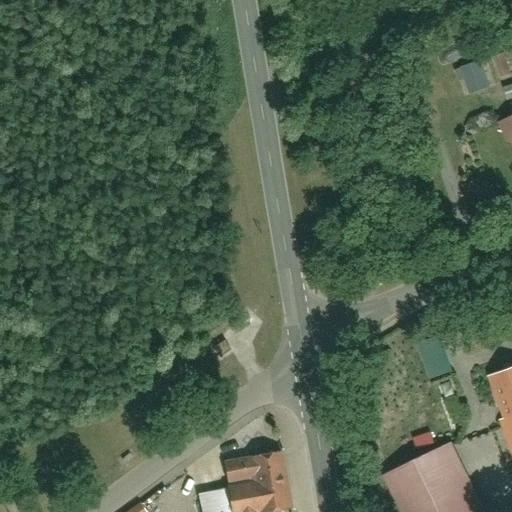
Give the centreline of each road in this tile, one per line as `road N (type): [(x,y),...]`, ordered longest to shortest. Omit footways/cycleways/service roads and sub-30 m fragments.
road 1 (tertiary): [(247,0),(303,341)]
road 2 (residential): [(307,365),(240,402),(103,511)]
road 3 (tertiary): [(511,253),(303,341)]
road 4 (tertiary): [(307,365),(331,511)]
